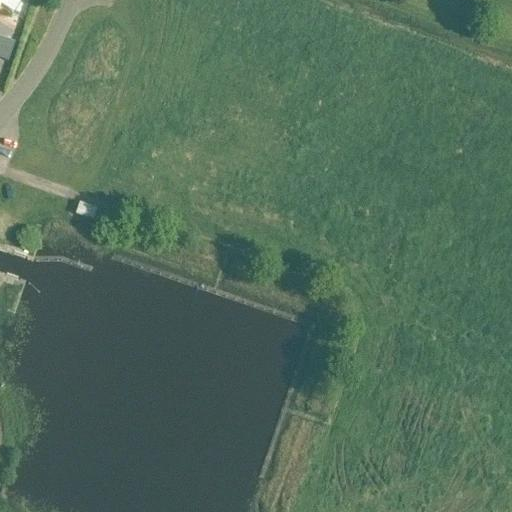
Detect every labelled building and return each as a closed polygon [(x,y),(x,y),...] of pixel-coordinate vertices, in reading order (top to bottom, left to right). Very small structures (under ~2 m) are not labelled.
[(0,60),(7,63),(14,43),(0,38),(0,60)] [(440,62),(429,96),(477,113),(475,117),(500,125),(510,95),(487,87),(490,79),(440,62)] [(143,87),(113,77),(112,82),(107,80),(100,98),(105,99),(97,122),(128,133),(143,87)] [(79,208),(75,220),(93,226),(97,214),(85,210),(79,208)] [(443,427),(442,429),(498,448),(510,413),(511,413),(511,393),(494,388),(488,405),(455,393),(455,394),(456,395),(450,412),(456,414),(450,430),(443,427)]
